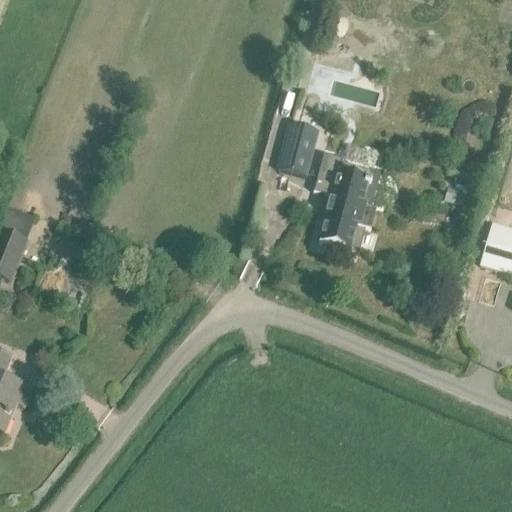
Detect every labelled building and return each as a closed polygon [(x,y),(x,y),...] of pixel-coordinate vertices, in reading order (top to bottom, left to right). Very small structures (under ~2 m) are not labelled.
[(304,182),(316,136),(289,129),(276,175),(304,182)] [(366,190),(368,191),(370,185),(367,184),(370,175),(340,167),(341,163),(322,158),(312,197),(330,201),(317,247),(348,255),(349,251),(358,254),(363,233),(369,235),(375,212),(361,208),(366,190)] [(0,282),(10,287),(26,246),(24,246),(34,222),(3,210),(2,211),(0,217),(0,282)] [(511,238),(489,232),(478,271),(511,280),(511,238)] [(16,408),(24,411),(31,393),(3,382),(11,362),(0,357),(0,436),(4,438),(16,408)]
